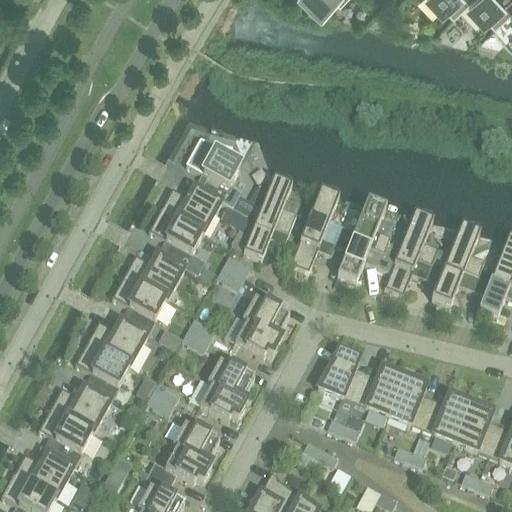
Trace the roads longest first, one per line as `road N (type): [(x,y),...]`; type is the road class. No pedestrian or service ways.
road 1 (residential): [(0,379),(213,0)]
road 2 (residential): [(511,369),(320,319),(215,511)]
road 3 (tertiary): [(0,296),(173,0)]
road 4 (tertiary): [(128,0),(0,242)]
